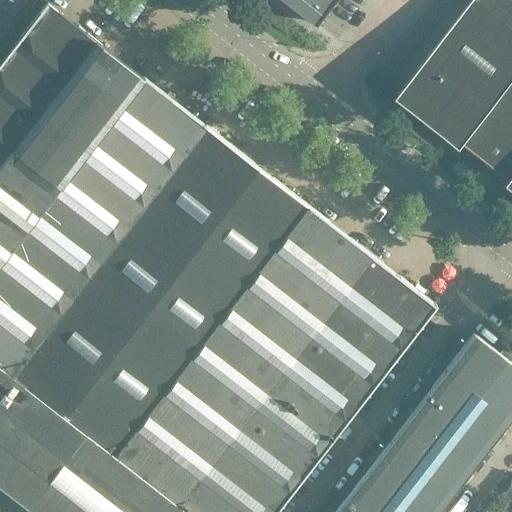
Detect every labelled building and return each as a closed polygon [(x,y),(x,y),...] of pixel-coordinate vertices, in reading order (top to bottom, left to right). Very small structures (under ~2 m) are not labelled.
[(285,0),(314,22),(331,0),(285,0)] [(498,164),(511,146),(511,0),(472,0),(427,58),(427,57),(400,90),(470,145),(489,154),(490,153),(494,156),(493,157),(498,164)] [(0,263),(145,77),(47,1),(0,61),(0,263)] [(0,387),(11,373),(205,124),(145,77),(0,263),(0,387)] [(115,453),(308,204),(205,124),(11,373),(115,453)] [(511,146),(498,164),(507,174),(511,177),(511,146)] [(178,502),(371,253),(308,204),(115,453),(178,502)] [(190,511),(271,511),(434,302),(371,253),(178,502),(190,511)] [(435,511),(511,413),(511,362),(472,332),(332,511),(435,511)] [(190,511),(178,502),(115,453),(11,373),(0,387),(0,481),(39,511),(190,511)] [(39,511),(0,481),(0,511),(39,511)]
